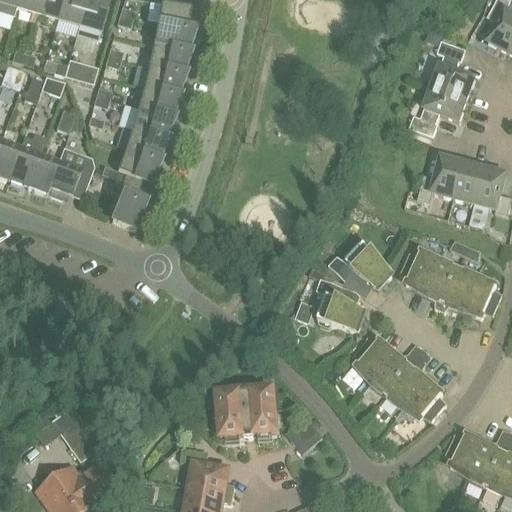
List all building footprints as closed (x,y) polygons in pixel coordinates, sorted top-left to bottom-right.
[(19,0),(0,0),(0,16),(14,20),(16,12),(19,0)] [(42,0),(19,0),(16,12),(37,18),(42,0)] [(42,0),(37,18),(58,24),(64,0),(42,0)] [(64,0),(58,24),(78,30),(86,0),(64,0)] [(99,0),(86,0),(78,30),(76,40),(97,46),(109,5),(99,2),(99,0)] [(508,58),(511,50),(511,18),(506,15),(510,6),(499,0),(487,22),(498,28),(488,47),(508,58)] [(157,29),(194,37),(198,13),(160,7),(157,29)] [(121,12),(119,21),(132,24),(134,16),(121,12)] [(132,24),(119,21),(117,29),(129,33),(132,24)] [(190,59),(194,37),(157,29),(153,51),(190,59)] [(429,91),(466,105),(474,84),(455,77),(459,67),(461,68),(465,55),(442,46),(437,59),(444,61),(436,80),(433,79),(429,91)] [(153,51),(148,72),(185,81),(190,59),(153,51)] [(110,53),(107,61),(120,65),(123,57),(110,53)] [(22,69),(25,59),(15,56),(12,66),(22,69)] [(22,69),(32,72),(35,62),(25,59),(22,69)] [(120,65),(107,61),(105,70),(118,74),(120,65)] [(81,85),(92,88),(96,72),(85,69),(69,64),(64,80),(81,85)] [(53,78),(63,81),(67,71),(56,68),(53,78)] [(0,79),(0,89),(14,95),(21,78),(4,71),(0,79)] [(148,72),(143,93),(180,103),(185,81),(148,72)] [(44,86),(40,96),(59,102),(64,87),(45,82),(44,86)] [(439,119),(458,126),(466,105),(429,91),(424,103),(428,104),(420,123),(414,121),(409,133),(433,142),(438,130),(436,129),(439,119)] [(98,93),(96,101),(109,105),(111,96),(98,93)] [(174,125),(180,103),(143,93),(137,113),(174,125)] [(109,105),(96,101),(93,110),(106,113),(109,105)] [(137,113),(131,134),(167,147),(174,125),(137,113)] [(68,138),(75,119),(63,115),(56,134),(68,138)] [(90,121),(89,130),(100,134),(104,126),(90,121)] [(160,168),(167,147),(131,134),(124,155),(160,168)] [(8,184),(27,191),(40,157),(45,144),(35,140),(32,148),(23,144),(21,150),(8,184)] [(0,146),(0,181),(8,184),(21,150),(1,143),(0,146)] [(63,152),(59,164),(46,198),(61,204),(63,198),(72,201),(74,196),(84,200),(92,176),(94,173),(91,162),(63,152)] [(160,168),(124,155),(117,176),(118,176),(124,179),(150,188),(153,189),(160,168)] [(59,164),(40,157),(27,191),(46,198),(59,164)] [(432,198),(454,203),(463,168),(441,163),(436,183),(423,180),(417,205),(429,208),(432,198)] [(483,174),(463,168),(454,203),(474,209),(483,174)] [(118,176),(105,171),(102,179),(114,184),(118,176)] [(505,179),(483,174),(474,209),(496,214),(498,209),(510,212),(511,203),(500,200),(505,179)] [(118,176),(114,184),(122,187),(124,179),(118,176)] [(145,211),(150,188),(124,179),(122,187),(119,202),(120,203),(111,225),(135,235),(145,211)] [(507,221),(510,212),(498,209),(496,214),(495,218),(507,221)] [(466,230),(479,232),(482,216),(469,214),(466,230)] [(464,261),(468,252),(456,246),(450,255),(464,261)] [(355,277),(357,279),(378,295),(392,280),(375,261),(376,256),(368,249),(364,250),(346,268),(337,262),(329,271),(345,287),(355,277)] [(480,257),(468,252),(464,261),(478,267),(480,257)] [(425,298),(440,265),(421,256),(418,261),(410,259),(401,277),(400,279),(402,277),(409,281),(406,289),(425,298)] [(439,316),(459,273),(440,265),(425,298),(428,303),(436,306),(435,314),(439,316)] [(337,305),(342,292),(331,288),(333,284),(323,278),(322,277),(315,273),(313,272),(313,273),(309,281),(318,284),(321,284),(316,296),(326,301),(318,325),(319,330),(328,333),(332,331),(358,337),(364,318),(355,313),(346,309),(337,305)] [(457,315),(462,315),(477,281),(459,273),(439,316),(444,318),(449,312),(457,315)] [(493,318),(493,321),(494,319),(502,300),(494,295),(497,290),(477,281),(462,315),(482,323),(485,315),(493,318)] [(356,373),(372,386),(396,358),(379,345),(374,352),(367,346),(368,343),(367,343),(367,346),(354,362),(360,367),(356,373)] [(403,364),(396,358),(372,386),(374,392),(386,402),(425,355),(417,350),(407,361),(403,364)] [(431,363),(425,355),(386,402),(398,412),(403,412),(427,384),(420,379),(422,373),(431,363)] [(443,398),(427,384),(403,412),(420,426),(423,422),(431,426),(444,411),(446,410),(446,409),(444,410),(437,405),(443,398)] [(217,400),(221,444),(277,439),(273,395),(217,400)] [(73,412),(52,427),(81,467),(102,453),(88,432),(100,423),(87,403),(74,412),(73,412)] [(286,439),(303,459),(323,442),(306,422),(286,439)] [(317,422),(311,427),(316,433),(322,428),(317,422)] [(494,452),(485,448),(469,481),(472,486),(486,492),(511,439),(511,437),(504,435),(497,448),(494,452)] [(450,471),(469,481),(485,448),(466,439),(462,447),(455,443),(455,440),(454,443),(445,461),(453,467),(450,471)] [(500,499),(506,499),(511,485),(511,439),(486,492),(500,499)] [(189,493),(233,500),(235,491),(226,490),(229,474),(206,470),(208,458),(182,453),(180,466),(193,469),(189,493)] [(90,480),(82,486),(72,472),(38,496),(48,511),(94,511),(120,494),(100,466),(87,476),(90,480)] [(189,493),(185,511),(222,511),(223,508),(232,509),(233,500),(189,493)]
